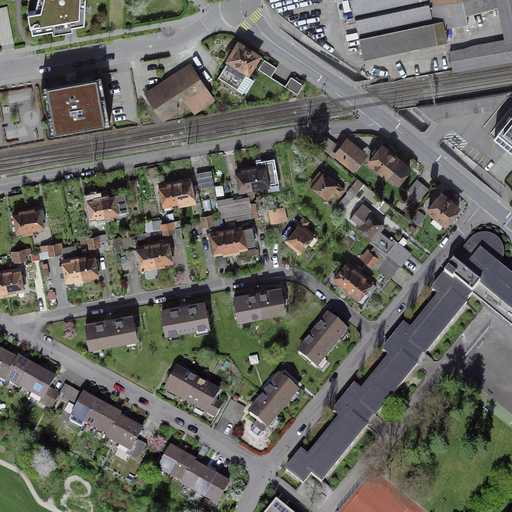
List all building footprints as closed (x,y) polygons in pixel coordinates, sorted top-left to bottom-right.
[(42,0),(39,15),(30,17),(34,40),(68,34),(83,32),(84,0),(42,0)] [(511,0),(351,0),(364,59),(448,41),(444,26),(468,21),(466,13),(498,6),(505,42),(511,40),(511,0)] [(258,55),(239,43),(227,63),(221,73),(228,77),(225,81),(238,88),(244,92),(252,79),(246,75),(258,55)] [(277,68),(264,59),(258,69),(271,77),(277,68)] [(191,63),(145,93),(161,117),(163,121),(178,111),(179,113),(189,106),(194,114),(215,100),(214,99),(191,63)] [(97,76),(47,85),(55,131),(105,122),(97,76)] [(303,85),(291,77),(285,86),(297,94),(303,85)] [(511,116),(498,133),(507,140),(509,138),(511,139),(511,116)] [(354,149),(346,143),(341,139),(337,145),(326,136),(318,145),(334,158),(338,152),(355,166),(363,156),(354,149)] [(396,156),(382,145),(369,161),(386,175),(387,173),(396,179),(399,175),(401,177),(409,167),(396,156)] [(249,168),(253,189),(268,186),(268,191),(279,189),(274,158),(256,162),(257,167),(253,167),(249,168)] [(149,168),(150,178),(158,177),(156,167),(149,168)] [(243,169),(237,170),(240,191),(253,189),(249,168),(243,169)] [(212,172),(197,174),(199,188),(214,185),(212,172)] [(334,183),(320,173),(314,180),(311,185),(327,198),(334,189),(340,194),(344,189),(335,182),(334,183)] [(182,180),(175,182),(179,206),(187,204),(186,201),(192,200),(194,210),(201,209),(197,190),(196,191),(195,186),(192,187),(190,179),(182,180)] [(428,188),(417,179),(408,190),(419,199),(428,188)] [(136,180),(129,181),(131,194),(139,192),(136,180)] [(167,183),(160,185),(164,205),(171,204),(172,207),(179,206),(175,182),(167,183)] [(101,195),(101,196),(105,219),(113,218),(112,215),(117,214),(117,211),(126,209),(123,194),(114,196),(113,193),(107,194),(101,195)] [(450,200),(441,193),(428,209),(436,216),(431,221),(440,229),(445,223),(458,207),(450,200)] [(95,197),(88,198),(92,219),(97,218),(98,221),(105,219),(101,196),(95,197)] [(232,198),(217,201),(220,218),(225,217),(257,211),(255,202),(250,203),(249,198),(233,201),(232,198)] [(369,210),(363,205),(360,209),(359,208),(354,214),(352,217),(350,219),(357,225),(373,238),(387,249),(392,242),(379,231),(384,225),(372,215),(374,212),(369,209),(369,210)] [(39,207),(26,209),(31,233),(38,232),(38,229),(43,228),(41,217),(39,207)] [(269,210),(271,223),(287,220),(284,207),(269,210)] [(26,209),(14,212),(16,222),(18,232),(23,231),(23,235),(31,233),(26,209)] [(262,215),(261,210),(257,211),(225,217),(225,222),(262,215)] [(308,221),(304,217),(296,226),(298,227),(287,240),(294,246),(301,251),(314,235),(304,227),(308,221)] [(175,242),(183,241),(181,227),(173,229),(173,232),(175,242)] [(242,227),(227,229),(231,253),(235,252),(239,252),(238,249),(246,247),(245,245),(255,244),(252,227),(243,229),(242,227)] [(227,254),(231,253),(227,229),(212,232),(208,232),(212,254),(223,252),(224,255),(227,254)] [(85,238),(85,243),(89,242),(99,241),(109,239),(108,234),(85,238)] [(123,236),(119,237),(122,251),(134,249),(138,249),(137,246),(135,234),(133,234),(123,236)] [(511,276),(498,265),(500,263),(501,260),(502,257),(503,254),(503,250),(502,248),(501,245),(500,243),(498,240),(496,238),(494,237),(492,236),(489,235),(487,234),(484,234),(481,234),(479,235),(476,236),(474,237),(472,239),(470,241),(445,272),(446,273),(432,290),(439,295),(411,331),(404,325),(383,350),(390,356),(361,391),(354,385),(334,411),(340,417),(308,457),(301,451),(286,470),(303,484),(311,474),(322,482),(368,425),(366,424),(373,415),(375,416),(418,364),(416,363),(422,355),(424,356),(467,304),(465,302),(472,294),(511,326),(511,276)] [(172,261),(170,252),(173,252),(172,247),(169,248),(168,241),(153,243),(157,267),(161,266),(165,266),(164,262),(172,261)] [(150,268),(157,267),(153,243),(137,246),(138,249),(134,249),(136,261),(140,260),(142,271),(144,270),(144,269),(150,268)] [(410,252),(398,243),(387,256),(399,265),(410,252)] [(83,281),(79,257),(76,245),(61,248),(63,260),(64,265),(59,266),(60,274),(65,273),(67,284),(74,283),(83,281)] [(367,263),(379,249),(375,246),(370,252),(363,259),(367,263)] [(367,263),(371,266),(382,252),(379,249),(367,263)] [(79,257),(83,281),(92,279),(98,278),(96,266),(99,266),(98,259),(94,259),(94,254),(79,257)] [(389,278),(399,265),(387,256),(377,268),(389,278)] [(2,259),(0,259),(0,292),(0,293),(1,294),(1,296),(8,295),(4,271),(2,259)] [(338,286),(344,291),(359,272),(347,263),(342,269),(341,268),(340,269),(339,271),(340,272),(334,279),(340,284),(338,286)] [(19,268),(4,271),(8,295),(16,293),(16,292),(15,290),(23,289),(19,268)] [(358,298),(356,300),(362,305),(370,296),(366,293),(367,291),(369,290),(366,288),(371,282),(359,272),(344,291),(350,296),(352,293),(358,298)] [(269,290),(257,292),(262,315),(285,310),(281,288),(269,290)] [(246,295),(234,297),(238,319),(262,315),(257,292),(246,295)] [(183,306),(162,310),(166,332),(209,325),(204,302),(183,306)] [(109,320),(86,324),(90,347),(136,338),(132,316),(109,320)] [(346,330),(329,316),(298,353),(316,367),(331,349),(346,330)] [(6,354),(0,364),(0,377),(7,381),(8,379),(18,361),(13,359),(14,357),(13,357),(11,356),(10,357),(6,354)] [(18,361),(8,379),(20,385),(31,365),(26,363),(27,362),(25,361),(24,360),(23,361),(19,359),(18,361)] [(31,365),(20,385),(31,392),(42,372),(38,369),(39,368),(37,368),(36,367),(35,368),(31,365)] [(198,381),(177,369),(166,389),(176,395),(187,400),(198,381)] [(42,372),(31,392),(47,400),(45,404),(52,408),(54,404),(59,395),(49,389),(54,379),(50,376),(50,375),(49,374),(47,373),(47,374),(42,372)] [(280,376),(265,394),(282,409),(290,400),(297,390),(280,376)] [(218,392),(198,381),(187,400),(201,408),(216,416),(222,405),(214,401),(218,392)] [(76,408),(70,420),(82,427),(85,421),(96,402),(92,399),(92,398),(91,397),(89,396),(89,398),(69,387),(62,400),(68,404),(69,404),(76,408)] [(265,394),(250,413),(258,420),(254,425),(255,426),(251,431),(258,436),(262,432),(263,432),(267,427),(275,418),(282,409),(265,394)] [(245,408),(231,400),(223,415),(237,423),(245,408)] [(96,402),(85,421),(96,428),(107,408),(103,406),(104,405),(102,404),(101,403),(100,404),(96,402)] [(107,408),(96,428),(108,434),(118,417),(119,415),(115,412),(115,411),(114,410),(112,409),(112,411),(107,408)] [(108,434),(107,437),(119,443),(130,423),(126,421),(126,420),(125,419),(123,418),(122,419),(118,417),(108,434)] [(223,417),(216,427),(230,435),(237,425),(223,417)] [(130,424),(119,443),(133,451),(130,456),(138,460),(145,446),(136,440),(142,430),(137,428),(138,426),(136,426),(135,425),(134,426),(130,424)] [(170,448),(159,468),(171,474),(182,455),(178,452),(179,451),(177,450),(176,449),(175,451),(170,448)] [(182,455),(171,474),(183,481),(193,463),(194,461),(190,459),(191,458),(189,457),(187,456),(187,457),(182,455)] [(183,481),(182,483),(194,490),(205,470),(200,467),(201,466),(199,465),(198,465),(197,466),(193,463),(183,481)] [(205,470),(194,490),(205,496),(216,477),(212,474),(213,473),(211,472),(209,471),(209,472),(205,470)] [(216,477),(205,496),(217,503),(228,483),(224,481),(225,480),(223,479),(221,478),(221,479),(216,477)] [(291,511),(284,506),(276,499),(265,511),(291,511)]
